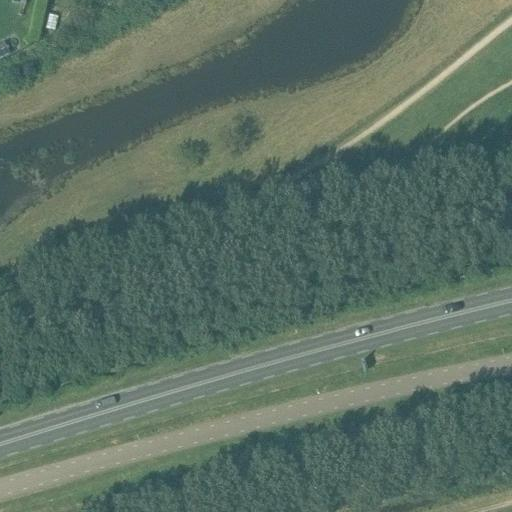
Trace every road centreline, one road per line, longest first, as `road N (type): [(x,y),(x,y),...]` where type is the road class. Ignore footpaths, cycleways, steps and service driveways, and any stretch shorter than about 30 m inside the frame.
road 1 (primary): [(0,445),(511,302)]
road 2 (unclassified): [(0,493),(511,368)]
road 3 (track): [(511,19),(324,161),(217,224),(203,266)]
